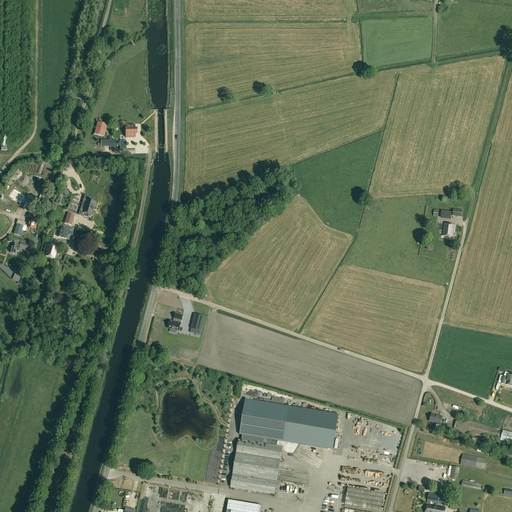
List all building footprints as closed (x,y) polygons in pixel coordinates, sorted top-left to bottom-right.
[(103,136),(106,125),(98,123),(95,134),(103,136)] [(135,134),(136,134),(136,129),(135,129),(134,125),(125,125),(125,137),(135,137),(135,134)] [(17,186),(13,192),(16,195),(15,196),(18,198),(19,197),(22,199),(26,194),(17,186)] [(92,211),(93,211),(93,210),(93,209),(94,209),(94,208),(93,208),(95,202),(94,202),(87,199),(82,213),(84,213),(83,216),(88,218),(89,215),(91,215),(92,211)] [(78,212),(71,210),(69,214),(68,214),(64,223),(71,225),(74,216),(77,217),(78,212)] [(440,218),(450,220),(452,212),(442,211),(440,218)] [(27,227),(32,229),(32,228),(35,229),(37,220),(30,218),(27,227)] [(454,225),(444,224),(443,236),(453,237),(454,225)] [(70,241),(73,229),(62,226),(58,237),(70,241)] [(13,243),(13,244),(12,244),(10,249),(11,249),(10,253),(11,253),(11,254),(13,254),(15,254),(16,251),(18,251),(19,247),(17,246),(19,242),(9,239),(8,242),(13,243)] [(54,259),(57,247),(48,245),(44,256),(54,259)] [(160,308),(170,311),(172,304),(160,300),(157,310),(159,311),(160,308)] [(170,329),(177,330),(179,331),(181,323),(180,322),(181,320),(182,320),(183,315),(175,313),(173,318),(174,318),(173,321),(169,320),(167,328),(170,329)] [(195,313),(191,328),(201,330),(204,316),(195,313)] [(511,386),(511,374),(508,373),(507,378),(503,376),(501,383),(511,386)] [(244,398),(239,434),(284,440),(289,404),(244,398)] [(325,416),(326,409),(291,406),(290,415),(289,415),(289,425),(290,425),(290,421),(293,421),(296,421),(296,426),(299,426),(299,424),(300,424),(300,418),(317,419),(317,415),(325,416)] [(431,414),(430,422),(440,424),(442,417),(431,414)] [(511,432),(457,418),(453,433),(463,436),(464,431),(511,443),(511,432)] [(276,482),(282,447),(238,440),(231,488),(274,495),(276,482)] [(463,454),(461,465),(485,470),(487,459),(463,454)] [(430,472),(432,481),(438,480),(437,474),(443,473),(442,468),(438,469),(438,470),(430,472)] [(462,481),(461,486),(481,491),(482,485),(462,481)] [(446,505),(448,496),(429,493),(427,501),(446,505)] [(226,511),(259,511),(260,505),(229,500),(227,510),(226,511)]
